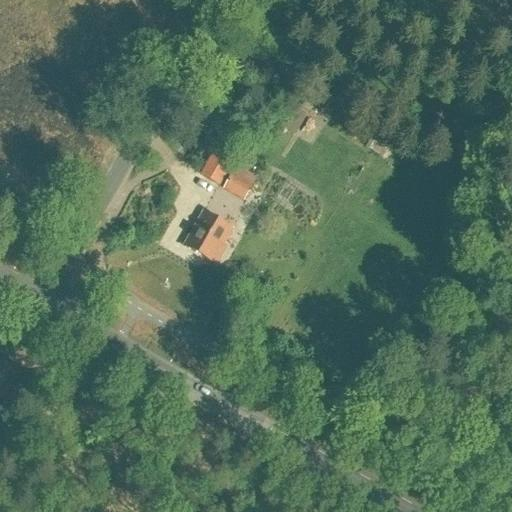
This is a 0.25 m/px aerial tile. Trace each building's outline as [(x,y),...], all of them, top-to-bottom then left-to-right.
[(285,129),(295,135),(318,97),(310,93),(301,107),(299,105),(285,129)] [(198,177),(220,188),(230,168),(209,157),(198,177)] [(264,185),(277,193),(286,178),(274,170),(264,185)] [(223,191),(243,202),(252,187),(231,175),(223,191)] [(201,215),(182,250),(216,268),(226,249),(223,247),(231,231),(201,215)]
